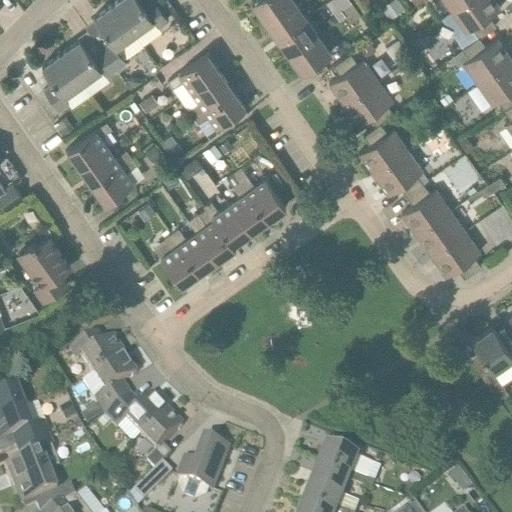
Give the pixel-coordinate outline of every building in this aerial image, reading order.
[(137,38),(156,25),(158,28),(168,20),(153,0),(152,0),(143,7),(138,0),(118,0),(113,4),(137,38)] [(170,5),(166,0),(161,0),(159,2),(165,9),(170,5)] [(264,20),(291,0),(253,0),(251,2),(264,20)] [(277,38),(305,18),(293,0),(291,0),(264,20),(277,38)] [(393,0),(383,8),(390,19),(405,9),(398,0),(393,0)] [(442,0),(451,12),(468,0),(442,0)] [(489,17),(500,9),(493,0),(468,0),(451,12),(466,33),(471,29),(478,38),(479,38),(495,26),(489,17)] [(345,16),(355,9),(351,2),(340,9),(345,16)] [(116,70),(126,62),(118,52),(137,38),(113,4),(94,18),(111,42),(101,49),(116,70)] [(350,23),(360,16),(355,9),(345,16),(350,23)] [(289,56),(318,36),(305,18),(277,38),(289,56)] [(318,36),(289,56),(302,74),(331,54),(318,36)] [(477,84),(511,60),(497,39),(486,47),(479,38),(478,38),(462,50),(468,59),(462,63),(477,84)] [(116,70),(101,49),(92,56),(80,40),(61,53),(82,83),(101,70),(106,77),(116,70)] [(361,48),(366,56),(376,49),(370,42),(361,48)] [(63,97),(82,83),(61,53),(42,67),(53,83),(44,90),(58,111),(68,104),(63,97)] [(191,92),(220,72),(207,54),(168,82),(173,89),(184,81),(191,92)] [(343,105),(378,80),(363,59),(357,64),(350,54),(333,66),(340,76),(329,84),(343,105)] [(504,111),(511,105),(511,60),(477,84),(492,105),(498,101),(504,111)] [(193,118),(232,90),(220,72),(191,92),(199,102),(188,110),(193,118)] [(131,75),(126,79),(132,89),(141,83),(137,77),(131,75)] [(376,127),(380,124),(393,115),(387,106),(393,101),(378,80),(343,105),(358,126),(370,118),(376,127)] [(232,90),(193,118),(198,125),(209,117),(217,128),(245,108),(232,90)] [(151,94),(138,103),(145,114),(158,105),(151,94)] [(439,101),(443,106),(452,100),(448,94),(439,101)] [(129,105),(135,113),(139,110),(133,102),(129,105)] [(65,117),(55,124),(63,135),(73,127),(65,117)] [(80,168),(108,148),(100,138),(111,130),(106,122),(67,150),(80,168)] [(373,174),(408,150),(393,129),(387,133),(380,124),(376,127),(363,136),(370,145),(358,153),(373,174)] [(467,137),(458,143),(466,154),(474,148),(467,137)] [(223,153),(233,147),(228,139),(218,146),(223,153)] [(154,145),(144,152),(151,163),(161,156),(154,145)] [(92,186),(132,158),(126,151),(115,159),(108,148),(80,168),(92,186)] [(406,197),(423,184),(417,175),(422,171),(408,150),(373,174),(388,195),(399,187),(406,197)] [(132,158),(92,186),(105,204),(133,184),(126,173),(137,166),(132,158)] [(3,192),(0,186),(0,165),(0,166),(0,165),(0,204),(5,212),(23,199),(13,185),(3,192)] [(161,182),(167,190),(179,182),(173,174),(161,182)] [(240,180),(268,220),(285,207),(265,179),(254,187),(247,176),(240,180)] [(504,185),(500,177),(489,184),(495,191),(504,185)] [(250,232),(268,220),(240,180),(232,186),(240,197),(230,204),(250,232)] [(416,235),(450,211),(436,190),(430,194),(423,184),(406,197),(413,206),(401,214),(416,235)] [(495,191),(489,184),(479,191),(484,198),(495,191)] [(250,232),(230,204),(218,212),(210,201),(205,205),(233,244),(250,232)] [(137,211),(144,221),(154,213),(148,204),(137,211)] [(235,247),(233,244),(205,205),(203,207),(205,209),(198,215),(206,226),(197,232),(217,260),(235,247)] [(431,256),(465,231),(450,211),(416,235),(431,256)] [(217,260),(197,232),(186,240),(178,229),(171,234),(199,273),(217,260)] [(431,256),(440,269),(446,277),(457,268),(464,278),(481,266),(474,256),(480,252),(465,231),(431,256)] [(181,286),(199,273),(171,234),(164,239),(171,250),(160,258),(181,286)] [(70,267),(49,237),(36,246),(34,243),(18,254),(41,286),(35,290),(43,302),(66,286),(58,275),(70,267)] [(4,311),(17,310),(16,307),(28,306),(28,290),(3,292),(4,311)] [(493,371),(497,369),(511,358),(511,354),(492,327),(472,341),(483,358),(473,365),(497,399),(507,392),(498,379),(493,371)] [(113,336),(104,342),(97,331),(68,349),(76,361),(82,357),(93,374),(125,354),(113,336)] [(137,373),(134,369),(125,354),(102,369),(93,374),(105,393),(94,400),(104,415),(129,395),(121,383),(137,373)] [(0,416),(24,407),(16,387),(11,376),(3,379),(7,390),(0,393),(0,416)] [(140,435),(167,409),(152,393),(139,405),(129,395),(104,415),(116,428),(126,419),(140,435)] [(63,410),(67,419),(75,416),(71,406),(63,410)] [(44,421),(31,426),(24,407),(0,416),(0,440),(12,436),(16,447),(36,439),(49,434),(44,421)] [(162,462),(171,453),(163,445),(183,425),(167,409),(140,435),(156,451),(146,461),(154,469),(162,462)] [(92,421),(85,411),(80,414),(86,424),(92,421)] [(109,422),(103,416),(97,423),(102,428),(109,422)] [(14,484),(49,470),(58,467),(51,447),(54,446),(49,434),(36,439),(16,447),(20,458),(6,463),(14,484)] [(177,477),(182,479),(179,489),(182,496),(197,502),(205,498),(208,490),(211,491),(229,448),(204,438),(195,462),(184,458),(177,477)] [(358,456),(326,444),(318,464),(350,476),(351,473),(358,456)] [(143,500),(172,472),(162,462),(154,469),(132,490),(143,500)] [(359,485),(362,477),(351,473),(350,476),(318,464),(310,484),(342,497),(348,481),(359,485)] [(380,468),(373,465),(367,479),(374,482),(380,468)] [(102,466),(93,471),(97,478),(106,473),(102,466)] [(457,467),(448,474),(452,479),(462,473),(457,467)] [(70,484),(56,490),(49,470),(14,484),(22,505),(23,504),(24,508),(35,504),(38,511),(44,511),(61,502),(74,494),(70,484)] [(362,477),(359,485),(371,490),(374,482),(367,479),(362,477)] [(302,505),(320,511),(344,511),(337,509),(342,497),(310,484),(302,505)] [(88,511),(74,494),(61,502),(44,511),(88,511)]
